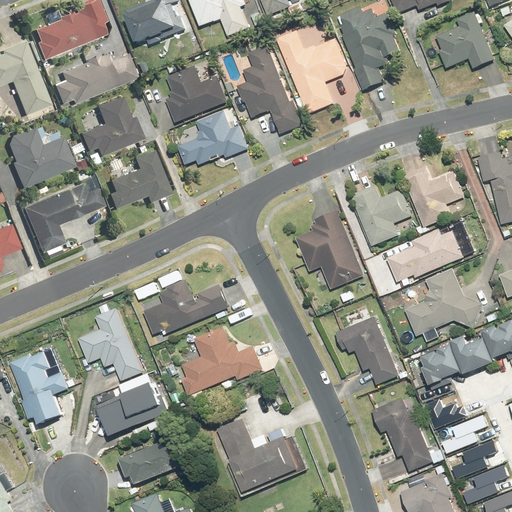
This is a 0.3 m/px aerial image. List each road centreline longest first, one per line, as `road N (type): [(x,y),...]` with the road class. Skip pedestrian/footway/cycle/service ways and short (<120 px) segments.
road 1 (residential): [(232,210),(336,423),(367,511)]
road 2 (residential): [(232,210),(384,136),(511,106)]
road 3 (residential): [(0,309),(232,210)]
